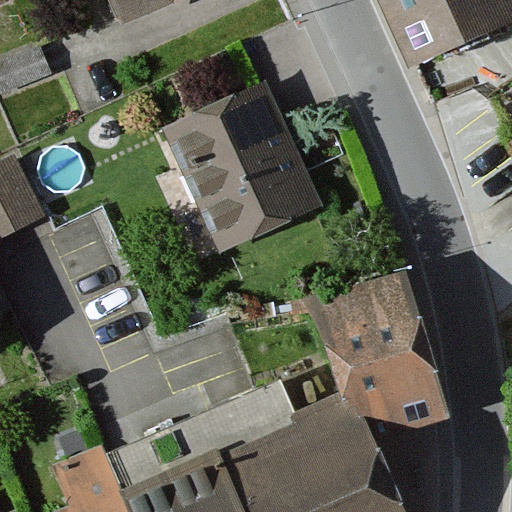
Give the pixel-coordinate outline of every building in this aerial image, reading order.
[(108,0),(117,23),(175,0),(108,0)] [(511,0),(388,0),(410,67),(511,25),(511,0)] [(285,85),(179,130),(230,251),(336,207),(285,85)] [(0,152),(0,232),(49,208),(16,144),(0,152)] [(324,293),(352,391),(366,436),(443,412),(403,272),(324,293)] [(352,391),(131,483),(142,511),(397,511),(366,436),(352,391)] [(82,509),(73,511),(142,511),(131,483),(123,444),(65,466),(82,509)]
